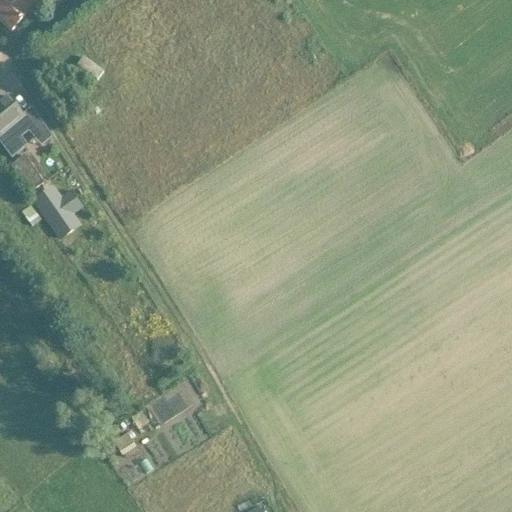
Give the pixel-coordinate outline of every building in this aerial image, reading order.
[(0,0),(0,20),(10,30),(39,0),(38,0),(0,0)] [(65,2),(63,0),(46,0),(37,6),(44,16),(65,2)] [(104,74),(84,60),(78,69),(97,83),(104,74)] [(8,97),(0,104),(0,143),(12,160),(27,147),(22,141),(13,129),(25,119),(25,118),(24,117),(8,97)] [(53,190),(34,203),(61,240),(79,227),(53,190)] [(141,413),(131,420),(138,431),(148,425),(141,413)] [(128,435),(114,444),(120,453),(134,445),(128,435)]
